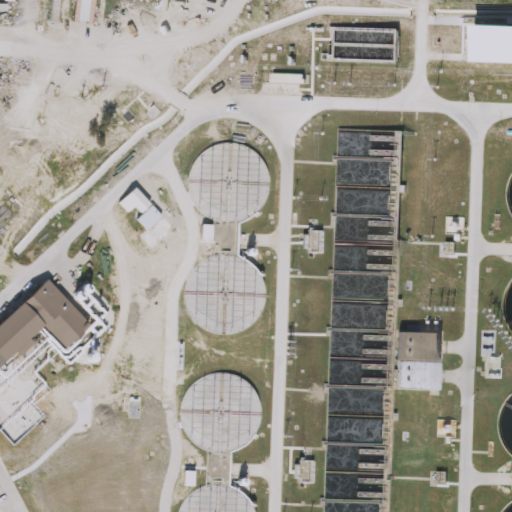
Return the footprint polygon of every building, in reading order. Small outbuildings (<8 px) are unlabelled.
[(396,31),(395,63),(331,60),(332,28),(396,31)] [(334,280),(393,280),(393,217),(334,217),(334,280)] [(90,328),(65,351),(45,330),(32,342),(34,345),(21,357),(17,353),(3,366),(0,362),(0,326),(49,282),(90,328)] [(399,392),(400,335),(441,336),(440,393),(399,392)] [(85,367),(99,367),(99,338),(85,338),(85,367)] [(252,385),(228,376),(204,376),(190,391),(185,406),(184,435),(207,456),(206,482),(188,500),(183,511),(244,511),(245,498),(238,491),(231,489),(231,459),(251,439),(258,420),(258,419),(251,412),(252,385)]
